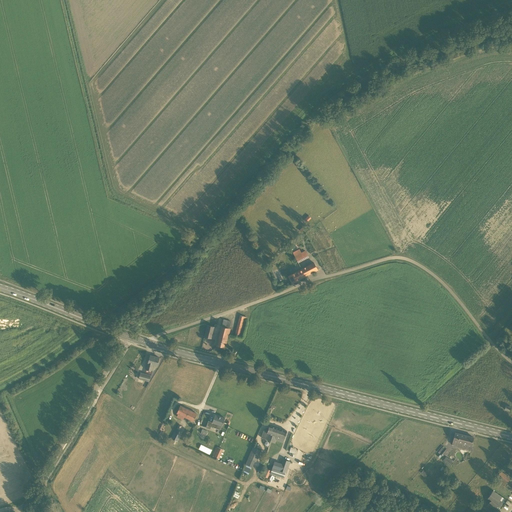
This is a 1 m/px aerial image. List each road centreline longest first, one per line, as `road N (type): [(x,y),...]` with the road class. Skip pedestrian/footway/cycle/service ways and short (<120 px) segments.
road 1 (unclassified): [(511,362),(441,281),(394,258),(149,345)]
road 2 (primary): [(511,437),(149,345)]
road 3 (unclassified): [(29,499),(127,337)]
road 4 (primary): [(127,337),(0,288)]
